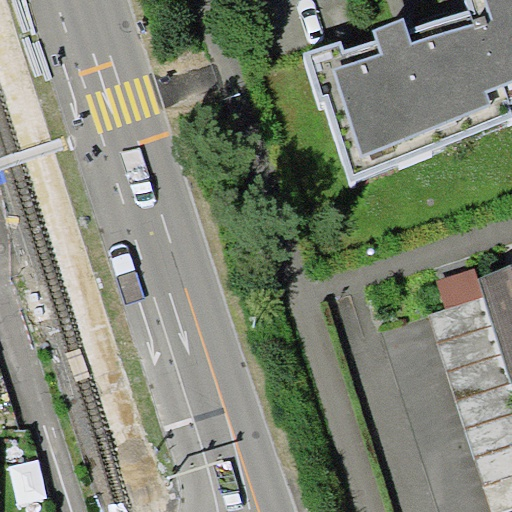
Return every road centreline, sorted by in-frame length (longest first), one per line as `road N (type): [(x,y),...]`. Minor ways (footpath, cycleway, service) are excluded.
road 1 (primary): [(79,0),(246,511)]
road 2 (residential): [(83,511),(0,267)]
